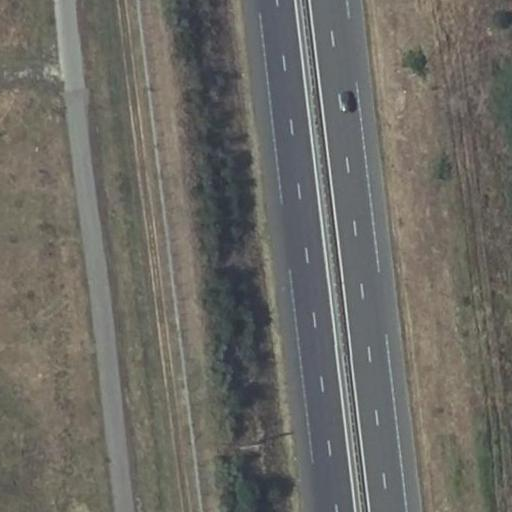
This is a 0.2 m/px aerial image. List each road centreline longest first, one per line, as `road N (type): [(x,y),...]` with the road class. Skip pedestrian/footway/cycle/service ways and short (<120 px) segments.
road 1 (motorway): [(388,511),(328,0)]
road 2 (motorway): [(276,0),(336,511)]
